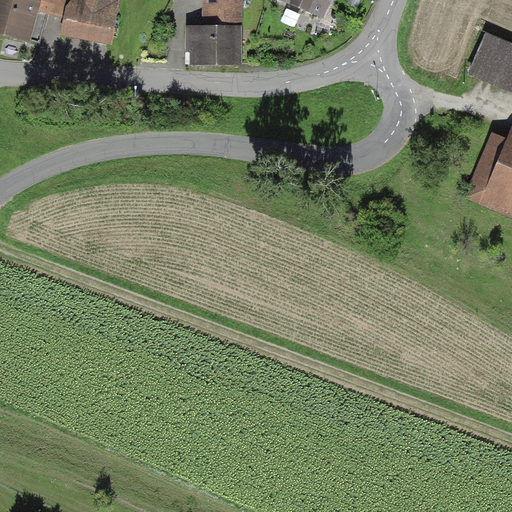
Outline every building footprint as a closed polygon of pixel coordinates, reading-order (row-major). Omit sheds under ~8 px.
[(69,0),(0,0),(0,2),(40,13),(65,19),(69,0)] [(69,0),(65,19),(61,34),(112,47),(124,0),(69,0)] [(242,30),(241,0),(202,0),(202,30),(242,30)] [(278,0),(326,18),(333,0),(278,0)] [(0,2),(0,36),(32,45),(40,13),(0,2)] [(242,67),(242,30),(202,30),(188,30),(188,67),(242,67)] [(511,94),(511,48),(485,37),(469,76),(511,94)] [(510,143),(492,135),(465,195),(483,203),(510,143)] [(511,216),(511,138),(510,143),(483,203),(511,216)]
